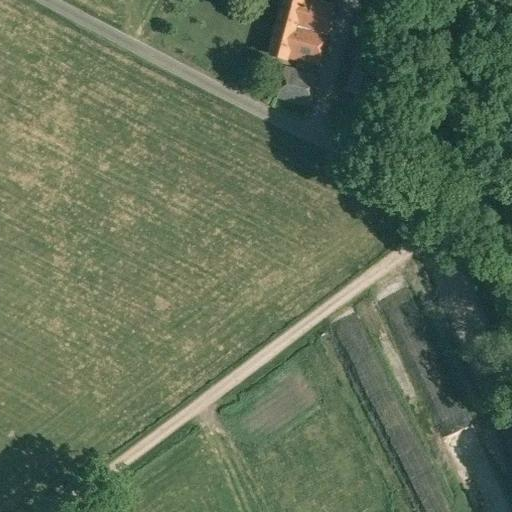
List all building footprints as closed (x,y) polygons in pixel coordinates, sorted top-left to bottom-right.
[(283,0),(279,15),(269,54),(287,58),(287,56),(320,65),(329,29),(335,5),(317,0),(283,0)] [(371,8),(364,30),(385,37),(392,15),(371,8)] [(344,90),(368,100),(381,60),(357,51),(344,90)] [(277,99),(308,107),(316,74),(285,66),(277,99)] [(428,325),(423,312),(399,323),(418,369),(432,363),(417,330),(428,325)]
